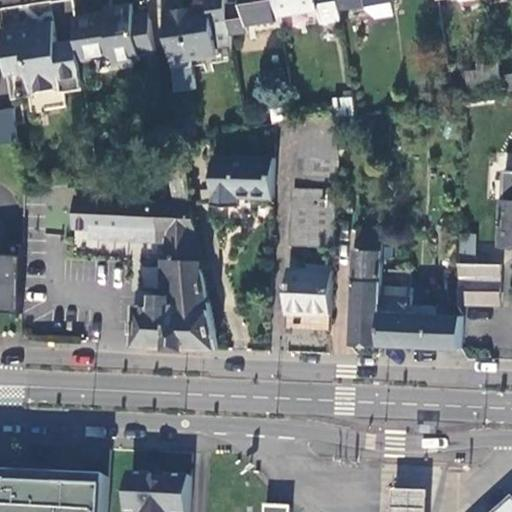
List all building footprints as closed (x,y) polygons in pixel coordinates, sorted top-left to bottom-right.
[(218,47),(223,46),(226,37),(219,0),(209,0),(210,3),(187,7),(185,0),(163,0),(172,61),(219,54),(218,47)] [(226,0),(219,0),(226,37),(223,46),(234,45),(233,36),(228,4),(226,0)] [(249,26),(282,21),(278,0),(244,0),(244,1),(228,4),(233,36),(250,34),(249,26)] [(324,24),(343,21),(339,0),(278,0),(282,21),(282,24),(323,18),(324,24)] [(141,55),(157,52),(151,14),(135,15),(133,4),(106,8),(107,14),(90,16),(97,58),(114,56),(115,64),(142,60),(141,55)] [(82,60),(97,58),(90,16),(76,18),(80,45),(82,60)] [(34,24),(1,29),(12,101),(30,98),(33,113),(68,107),(65,93),(87,89),(82,60),(80,45),(58,48),(55,25),(34,28),(34,24)] [(474,99),(508,93),(502,63),(485,64),(484,68),(467,71),(474,99)] [(0,141),(15,141),(14,109),(0,109),(0,141)] [(303,117),(301,158),(340,160),(341,117),(303,117)] [(240,197),(275,198),(276,159),(217,156),(214,205),(239,206),(240,197)] [(297,245),(336,247),(340,160),(301,158),(297,245)] [(139,290),(134,345),(221,349),(193,204),(78,198),(75,230),(156,235),(156,243),(166,244),(165,268),(165,293),(154,292),(154,291),(139,290)] [(354,342),(381,344),(384,285),(386,230),(360,228),(360,248),(358,249),(354,342)] [(460,233),(457,254),(473,256),(475,235),(460,233)] [(17,254),(0,253),(0,312),(23,314),(24,254),(17,254)] [(503,266),(462,265),(461,304),(502,305),(503,266)] [(292,313),(333,314),(335,272),(294,270),(292,313)] [(415,287),(384,285),(381,344),(463,349),(464,316),(441,316),(438,305),(415,304),(415,287)] [(15,473),(0,472),(0,483),(14,484),(15,473)] [(0,511),(108,511),(110,488),(62,486),(63,475),(15,473),(14,484),(0,483),(0,511)] [(110,477),(63,475),(62,486),(110,488),(110,477)] [(153,476),(132,475),(129,511),(189,511),(192,478),(170,477),(169,487),(153,487),(153,476)] [(170,477),(153,476),(153,487),(169,487),(170,477)] [(427,511),(428,492),(395,491),(394,511),(427,511)] [(511,511),(511,500),(498,511),(511,511)]
